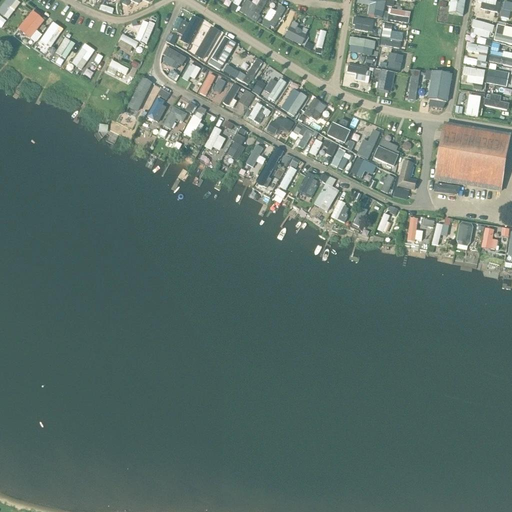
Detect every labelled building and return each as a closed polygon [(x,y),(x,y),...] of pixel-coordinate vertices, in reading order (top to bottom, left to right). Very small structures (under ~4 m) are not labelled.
[(0,14),(8,20),(23,1),(22,0),(5,0),(0,6),(0,14)] [(257,22),(269,0),(268,0),(261,0),(258,6),(247,0),(246,0),(240,12),(257,22)] [(383,19),(387,2),(378,0),(358,0),(358,3),(370,6),(368,15),(383,19)] [(451,0),(449,14),(463,16),(465,0),(451,0)] [(478,0),(477,14),(495,17),(497,0),(478,0)] [(511,16),(505,15),(507,3),(501,2),(498,21),(511,22),(511,16)] [(231,9),(236,13),(239,7),(234,4),(231,9)] [(277,12),(271,9),(264,21),(275,28),(287,9),(281,5),(277,12)] [(410,23),(411,11),(389,10),(389,22),(410,23)] [(42,35),(37,30),(45,22),(34,12),(17,30),(33,44),(42,35)] [(184,21),(179,34),(184,35),(181,42),(191,46),(202,19),(193,16),(190,23),(184,21)] [(142,43),(149,45),(155,24),(143,20),(138,36),(143,38),(142,43)] [(472,27),(475,28),(473,37),(491,41),(495,25),(474,20),(472,27)] [(36,48),(48,54),(62,28),(50,22),(36,48)] [(303,46),(310,29),(293,22),(286,39),(303,46)] [(511,27),(499,25),(495,41),(511,44),(511,27)] [(195,54),(203,59),(221,32),(214,27),(195,54)] [(392,30),(384,29),(381,46),(401,49),(402,41),(391,40),(392,30)] [(320,30),(316,47),(323,49),(327,32),(320,30)] [(118,47),(134,54),(139,42),(123,35),(118,47)] [(354,35),(351,46),(375,51),(377,40),(354,35)] [(211,59),(224,66),(237,44),(224,36),(211,59)] [(66,38),(55,54),(65,60),(76,44),(66,38)] [(479,55),(477,65),(486,67),(490,48),(469,43),(467,52),(479,55)] [(81,71),(89,60),(97,66),(104,58),(86,44),(71,63),(81,71)] [(493,45),(490,63),(511,66),(511,53),(499,51),(499,46),(493,45)] [(164,55),(183,67),(188,59),(169,47),(164,55)] [(381,50),(378,68),(401,71),(403,57),(389,55),(389,51),(381,50)] [(228,70),(252,84),(265,62),(248,52),(242,61),(247,64),(243,70),(232,63),(228,70)] [(123,73),(127,75),(130,69),(112,60),(106,72),(120,79),(123,73)] [(190,82),(196,66),(190,64),(184,80),(190,82)] [(497,72),(497,65),(490,64),(488,84),(508,86),(509,73),(497,72)] [(348,73),(357,74),(356,81),(370,82),(370,68),(348,66),(348,73)] [(465,67),(463,82),(483,86),(486,71),(465,67)] [(409,100),(418,101),(420,71),(412,70),(409,100)] [(174,80),(178,74),(172,71),(168,77),(174,80)] [(378,91),(393,93),(395,73),(380,71),(378,91)] [(210,73),(199,93),(206,97),(217,77),(210,73)] [(447,103),(451,75),(432,73),(431,82),(428,100),(447,103)] [(220,78),(213,91),(221,95),(227,82),(220,78)] [(257,83),(253,91),(260,95),(264,87),(257,83)] [(223,103),(231,108),(242,88),(234,84),(223,103)] [(279,85),(276,90),(271,87),(266,96),(271,99),(269,103),(275,106),(285,88),(279,85)] [(247,90),(238,102),(247,109),(256,97),(247,90)] [(470,95),(467,110),(479,112),(481,97),(470,95)] [(486,95),(485,108),(510,109),(510,102),(503,101),(503,96),(486,95)] [(295,117),(306,102),(298,96),(288,111),(295,117)] [(315,97),(305,116),(325,126),(334,108),(315,97)] [(191,103),(187,110),(192,114),(197,107),(191,103)] [(257,103),(248,120),(262,128),(271,111),(257,103)] [(193,139),(208,111),(199,106),(185,135),(193,139)] [(184,124),(188,113),(173,107),(165,127),(173,130),(177,121),(184,124)] [(266,132),(278,138),(284,128),(281,126),(287,116),(278,111),(266,132)] [(227,121),(224,130),(231,132),(234,124),(227,121)] [(333,123),(328,136),(347,144),(352,131),(333,123)] [(511,135),(445,123),(434,182),(501,193),(511,135)] [(303,137),(298,147),(304,150),(314,132),(298,124),(294,132),(303,137)] [(227,139),(220,136),(223,131),(216,127),(205,148),(212,152),(214,148),(220,151),(227,139)] [(161,130),(158,136),(165,139),(168,134),(161,130)] [(374,130),(369,142),(364,140),(358,155),(369,160),(380,132),(374,130)] [(245,148),(243,147),(246,138),(236,134),(228,157),(241,161),(245,148)] [(316,157),(323,143),(316,140),(309,153),(316,157)] [(334,157),(337,143),(324,140),(321,154),(334,157)] [(385,148),(397,150),(399,142),(386,140),(385,148)] [(256,142),(247,161),(254,164),(257,157),(263,160),(269,148),(256,142)] [(375,159),(395,167),(400,156),(380,148),(375,159)] [(332,166),(344,171),(349,158),(344,156),(346,152),(339,149),(332,166)] [(283,162),(287,164),(291,156),(284,153),(280,160),(272,155),(257,184),(268,189),(283,162)] [(298,170),(302,163),(295,158),(290,166),(298,170)] [(370,172),(372,163),(357,159),(353,174),(363,177),(365,170),(370,172)] [(411,178),(415,164),(405,161),(397,186),(416,192),(419,181),(411,178)] [(288,191),(297,170),(289,167),(280,187),(288,191)] [(309,173),(300,192),(311,197),(319,178),(309,173)] [(388,194),(395,179),(388,175),(381,191),(388,194)] [(328,212),(340,192),(333,187),(337,181),(331,177),(314,204),(328,212)] [(396,190),(395,198),(408,200),(409,192),(396,190)] [(360,202),(363,197),(357,193),(354,198),(360,202)] [(332,219),(345,223),(351,207),(338,202),(332,219)] [(389,206),(386,214),(392,216),(388,226),(393,228),(400,210),(389,206)] [(353,225),(360,228),(369,211),(362,207),(353,225)] [(385,233),(391,216),(384,214),(378,231),(385,233)] [(422,243),(424,231),(418,231),(419,219),(411,218),(408,242),(422,243)] [(422,225),(434,229),(436,222),(424,218),(422,225)] [(442,236),(448,237),(452,219),(446,218),(444,225),(437,224),(432,244),(439,246),(442,236)] [(472,247),(474,223),(460,222),(458,246),(472,247)] [(484,249),(498,250),(499,240),(495,240),(495,229),(485,229),(484,249)]
